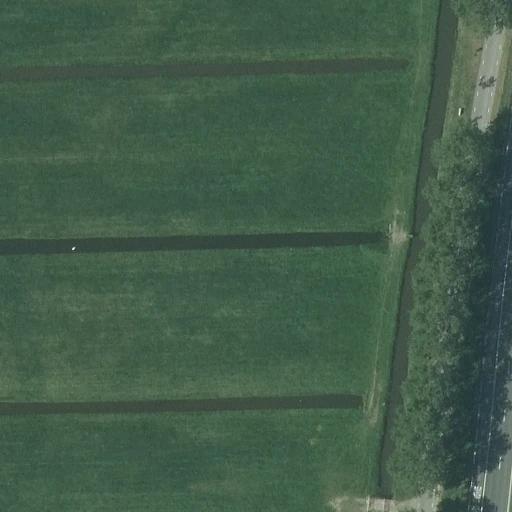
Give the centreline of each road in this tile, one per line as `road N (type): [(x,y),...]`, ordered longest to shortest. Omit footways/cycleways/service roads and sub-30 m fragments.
road 1 (unclassified): [(501,0),(430,511)]
road 2 (primary): [(511,268),(487,511)]
